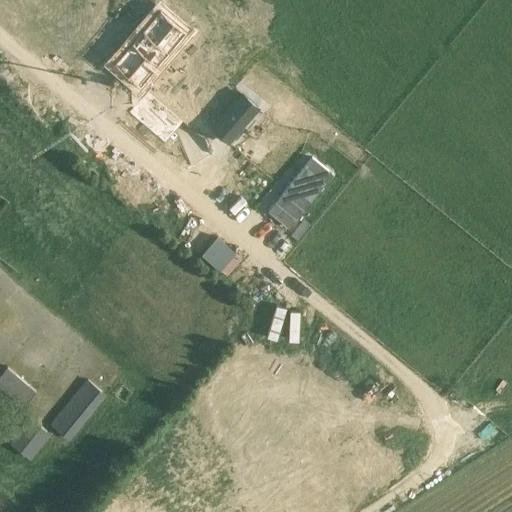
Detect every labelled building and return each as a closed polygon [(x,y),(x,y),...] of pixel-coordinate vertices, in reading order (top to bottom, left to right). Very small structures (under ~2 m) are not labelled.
[(158,6),(112,61),(130,76),(133,106),(129,111),(166,141),(185,118),(150,90),(149,74),(186,28),(158,6)] [(243,91),(213,128),(228,141),(259,103),(243,91)] [(312,158),(268,211),(288,228),(333,175),(312,158)] [(36,390),(7,366),(0,374),(0,388),(23,407),(36,390)] [(107,395),(87,379),(50,424),(70,440),(107,395)] [(50,433),(29,417),(10,443),(31,459),(50,433)]
